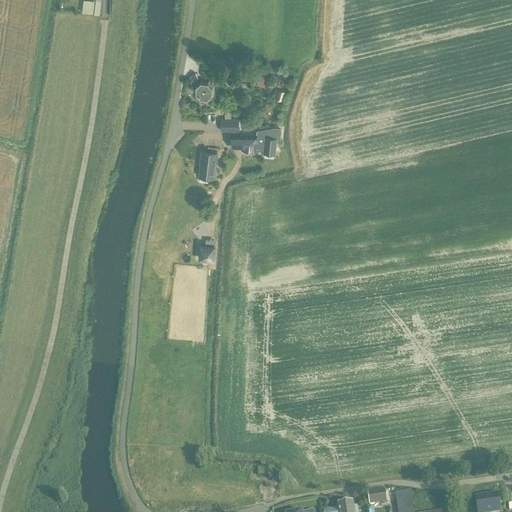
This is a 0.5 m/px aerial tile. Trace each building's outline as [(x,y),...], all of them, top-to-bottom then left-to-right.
[(83,0),(82,0),(81,12),(99,14),(100,2),(83,0)] [(265,73),(252,71),(251,78),(264,80),(265,73)] [(189,78),(189,79),(189,80),(190,81),(190,82),(191,82),(191,83),(192,83),(193,83),(194,83),(196,85),(195,85),(195,93),(200,98),(207,99),(213,93),(213,86),(208,81),(202,80),(201,80),(200,81),(197,78),(195,73),(193,73),(194,75),(192,78),(189,78)] [(254,115),(239,118),(240,120),(240,125),(241,129),(256,126),(254,115)] [(221,118),(221,130),(239,130),(239,118),(221,118)] [(257,131),(256,147),(264,148),(264,152),(275,153),(276,139),(277,139),(279,139),(281,129),(274,128),(257,131)] [(232,134),(232,146),(254,147),(254,135),(232,134)] [(215,178),(218,153),(201,152),(200,159),(201,160),(199,177),(215,178)] [(201,245),(200,258),(213,259),(214,246),(201,245)] [(367,493),(369,506),(376,505),(375,501),(381,500),(380,497),(386,496),(386,491),(367,493)] [(413,511),(411,492),(396,494),(399,511),(413,511)] [(497,496),(476,499),(478,511),(497,511),(500,511),(497,496)] [(357,511),(357,507),(357,506),(353,507),(353,503),(338,505),(338,506),(338,509),(324,511),(323,511),(357,511)]
